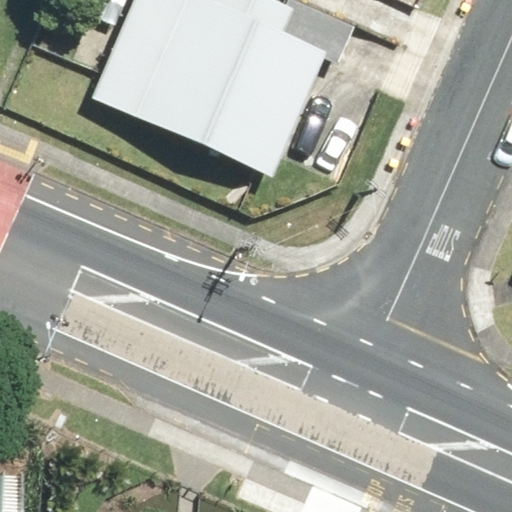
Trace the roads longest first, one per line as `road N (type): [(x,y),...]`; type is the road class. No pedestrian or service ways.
road 1 (residential): [(511,33),(348,401)]
road 2 (secondary): [(348,401),(0,246)]
road 3 (secondary): [(511,470),(348,401)]
